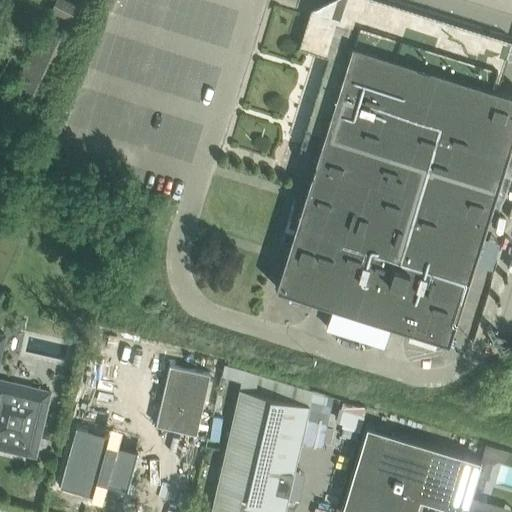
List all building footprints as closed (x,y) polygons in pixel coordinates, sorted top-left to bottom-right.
[(54,0),(50,10),(83,26),(90,12),(65,0),(54,0)] [(318,150),(275,286),(333,304),(326,326),(383,344),(390,322),(448,340),(511,137),(511,91),(497,87),(505,63),(511,39),(387,0),(325,0),(311,8),(299,46),(328,55),(322,74),(307,69),(289,125),(305,130),(300,145),(318,150)] [(12,90),(44,105),(75,38),(44,23),(12,90)] [(0,75),(10,55),(0,49),(0,75)] [(241,380),(239,387),(210,511),(273,511),(275,506),(285,509),(289,489),(313,390),(224,363),(222,375),(241,380)] [(157,423),(156,424),(197,435),(197,433),(212,374),(194,370),(176,365),(172,364),(157,423)] [(0,378),(0,447),(35,455),(50,391),(0,378)] [(326,431),(327,421),(309,418),(306,436),(312,437),(313,430),(326,431)] [(340,511),(341,511),(415,511),(420,497),(465,510),(481,458),(367,424),(340,511)] [(77,426),(62,483),(95,492),(100,477),(128,485),(141,436),(111,428),(110,434),(77,426)]
